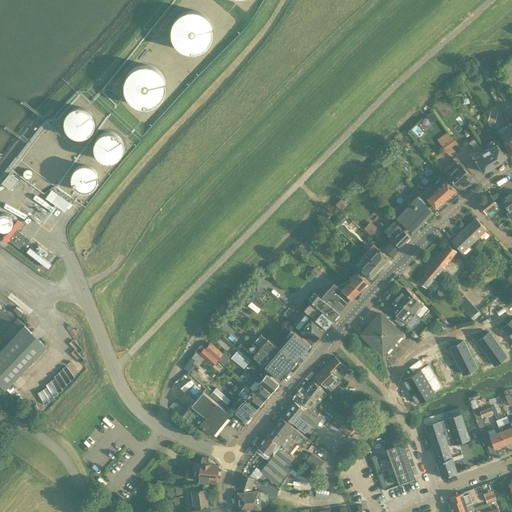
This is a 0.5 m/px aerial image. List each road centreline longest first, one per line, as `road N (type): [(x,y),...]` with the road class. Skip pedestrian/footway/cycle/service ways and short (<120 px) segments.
road 1 (track): [(113,370),(488,0)]
road 2 (secondary): [(230,460),(379,284),(468,198),(511,168)]
road 3 (unclassified): [(230,460),(160,428),(128,399),(68,254)]
road 4 (residential): [(0,419),(45,439),(108,511)]
